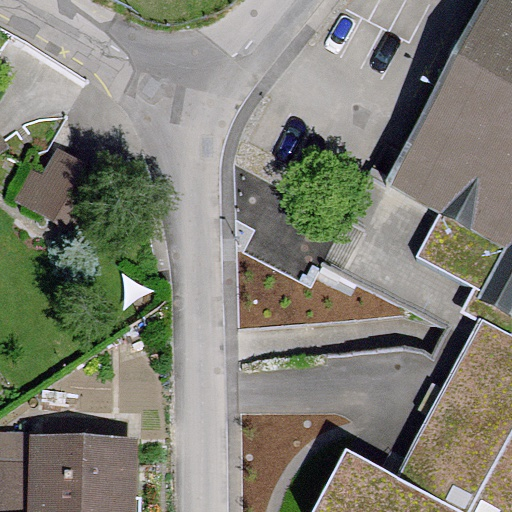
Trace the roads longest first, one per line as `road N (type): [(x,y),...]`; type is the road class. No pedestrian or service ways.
road 1 (residential): [(202,511),(190,85)]
road 2 (residential): [(190,85),(40,0)]
